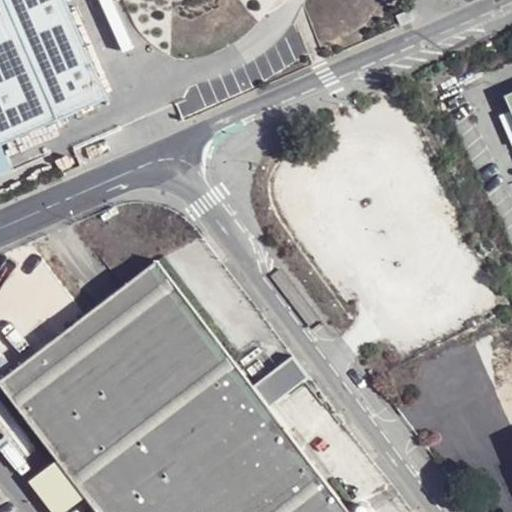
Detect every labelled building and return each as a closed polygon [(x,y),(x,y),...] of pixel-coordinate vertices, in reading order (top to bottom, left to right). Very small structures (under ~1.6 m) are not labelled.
[(0,0),(0,148),(57,124),(108,102),(63,0),(0,0)] [(399,28),(413,22),(410,13),(396,19),(399,28)] [(336,511),(167,261),(5,370),(101,511),(336,511)] [(292,356),(252,386),(269,407),(309,377),(292,356)] [(55,461),(28,482),(50,511),(64,511),(83,497),(55,461)]
